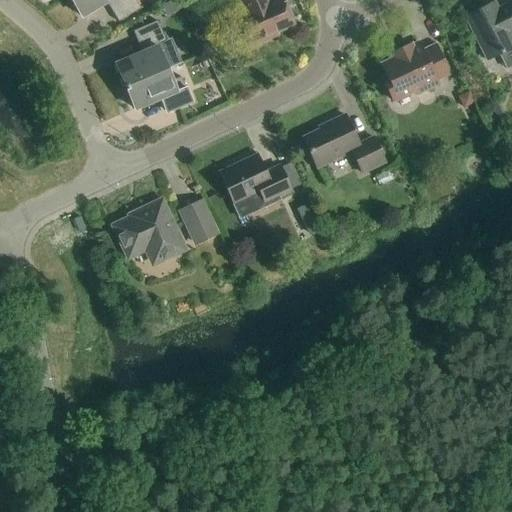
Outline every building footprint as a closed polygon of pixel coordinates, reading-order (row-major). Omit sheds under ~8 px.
[(70,0),(81,18),(106,3),(118,23),(140,10),(134,0),(70,0)] [(276,34),(293,27),(281,0),(278,0),(268,4),(265,0),(239,0),(246,14),(238,17),(251,47),(277,36),(276,34)] [(487,61),(498,55),(506,71),(511,67),(511,40),(509,34),(511,32),(511,3),(497,11),(493,4),(465,18),(487,61)] [(142,54),(115,65),(125,88),(166,70),(180,64),(171,41),(166,43),(156,22),(132,32),(142,54)] [(429,85),(449,75),(435,46),(422,53),(418,44),(410,47),(410,46),(391,54),(394,60),(381,66),(387,78),(382,80),(392,102),(413,92),(415,97),(431,89),(429,85)] [(166,70),(125,88),(135,111),(161,99),(167,113),(191,103),(180,78),(171,82),(166,70)] [(468,94),(458,99),(463,109),(473,104),(468,94)] [(362,175),(385,164),(373,139),(358,145),(344,116),(328,124),(329,126),(302,139),(317,169),(351,153),(362,175)] [(279,199),(292,193),(280,168),(266,174),(258,157),(218,176),(232,205),(258,193),(264,204),(278,197),(279,199)] [(179,252),(181,247),(162,207),(157,205),(130,217),(131,219),(118,226),(116,231),(126,254),(132,256),(145,250),(151,261),(156,263),(179,252)] [(212,221),(186,233),(193,247),(219,235),(212,221)] [(309,225),(303,242),(320,248),(326,231),(309,225)]
